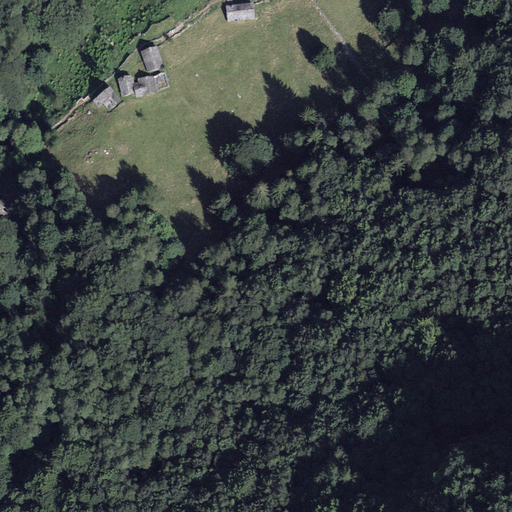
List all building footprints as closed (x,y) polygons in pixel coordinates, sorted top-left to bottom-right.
[(254,3),(226,5),(227,21),(255,19),(254,3)] [(157,46),(140,52),(147,72),(164,67),(157,46)] [(135,93),(132,84),(130,75),(118,78),(122,96),(135,93)] [(132,84),(135,93),(136,97),(157,92),(153,75),(137,79),(138,83),(132,84)] [(121,101),(109,87),(92,101),(98,108),(102,104),(108,112),(121,101)] [(14,211),(0,199),(0,218),(4,222),(14,211)]
